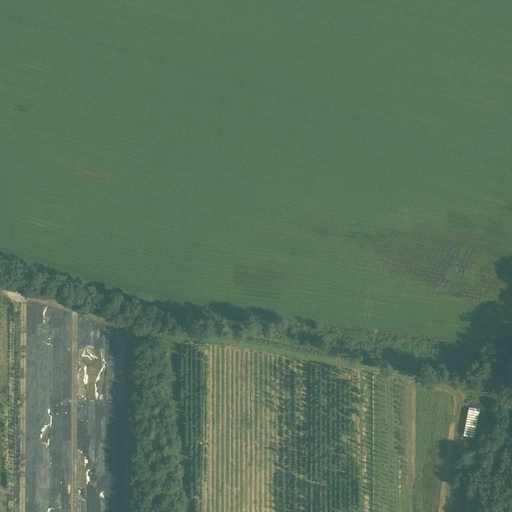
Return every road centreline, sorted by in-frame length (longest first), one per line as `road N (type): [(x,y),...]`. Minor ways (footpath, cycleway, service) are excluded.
road 1 (track): [(447,511),(461,392),(197,334),(170,343),(74,309)]
road 2 (track): [(73,511),(74,309),(22,296),(21,511)]
road 3 (track): [(187,511),(170,343)]
